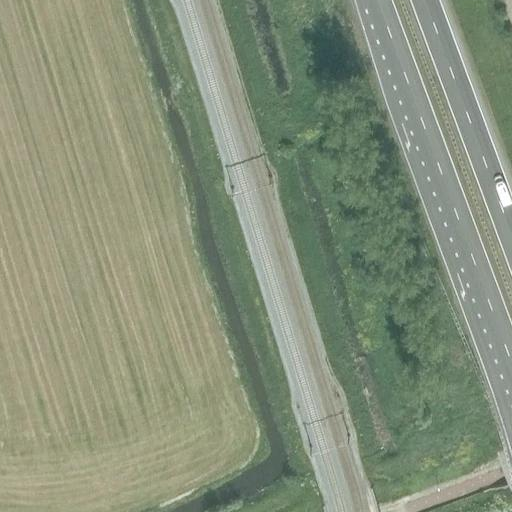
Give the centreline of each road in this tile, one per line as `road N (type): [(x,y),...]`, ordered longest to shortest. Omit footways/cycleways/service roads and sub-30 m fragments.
road 1 (trunk): [(378,0),(511,369)]
road 2 (trunk): [(511,239),(423,0)]
